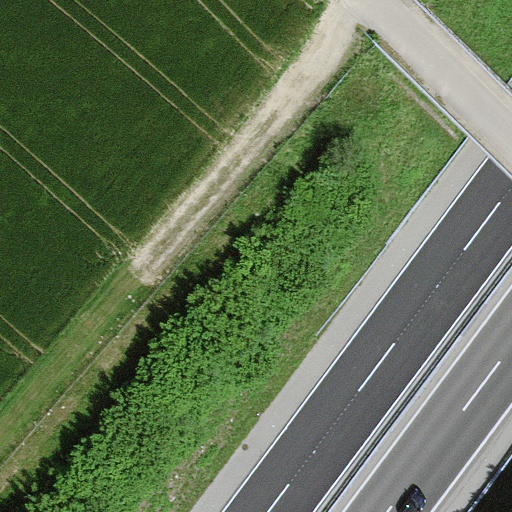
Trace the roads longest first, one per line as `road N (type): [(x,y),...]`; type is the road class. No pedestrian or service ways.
road 1 (motorway): [(511,186),(268,511)]
road 2 (motorway): [(387,511),(511,344)]
road 3 (unclassified): [(373,0),(511,135)]
